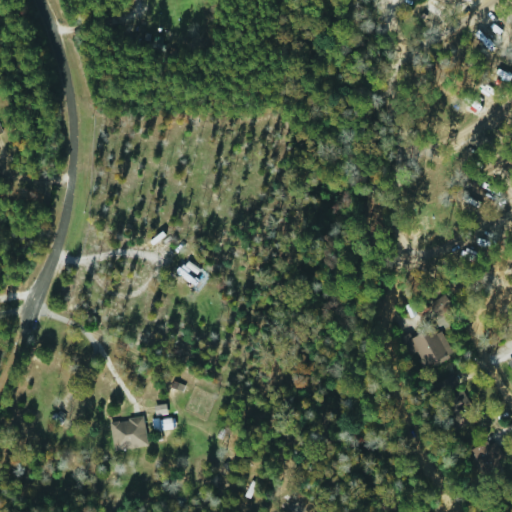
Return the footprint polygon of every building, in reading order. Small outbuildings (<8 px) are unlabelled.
[(435,326),(407,339),(420,369),(449,356),(435,326)] [(474,419),(461,391),(440,401),(453,429),(474,419)] [(107,422),(111,451),(144,446),(140,417),(107,422)] [(150,419),(150,431),(169,431),(169,419),(150,419)] [(483,477),(499,468),(484,441),(468,450),(483,477)]
